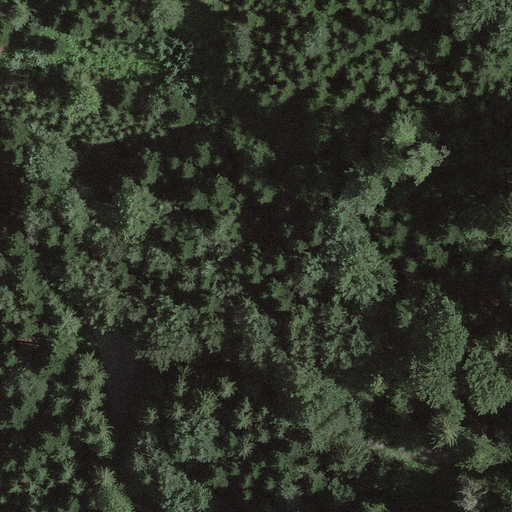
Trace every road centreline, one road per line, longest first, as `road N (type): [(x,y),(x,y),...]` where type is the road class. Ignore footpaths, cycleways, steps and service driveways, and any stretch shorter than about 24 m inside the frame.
road 1 (track): [(118,352),(218,354),(415,453),(511,451)]
road 2 (track): [(118,352),(62,293),(0,181)]
road 3 (track): [(202,511),(143,475),(116,432),(118,352)]
